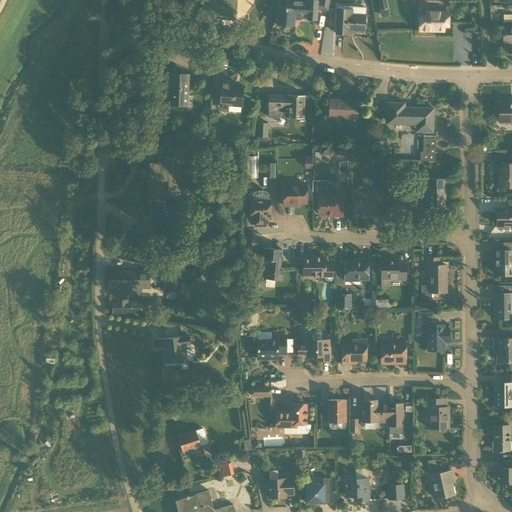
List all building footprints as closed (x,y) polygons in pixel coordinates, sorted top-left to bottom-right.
[(278,7),(277,24),(294,25),(294,16),(301,17),(301,19),(307,19),(316,20),(317,10),(328,11),(329,0),(320,0),(318,0),(315,0),(308,0),(308,1),(293,0),(286,0),(286,6),(286,8),(278,7)] [(377,0),(379,11),(388,9),(386,0),(377,0)] [(337,9),(336,34),(347,35),(348,30),(354,30),(354,32),(364,33),(365,16),(366,7),(346,6),(346,9),(338,8),(337,9)] [(420,16),(419,30),(424,31),(424,32),(430,32),(430,31),(434,31),(434,29),(438,29),(438,31),(443,31),(444,22),(448,23),(448,13),(448,12),(426,12),(426,16),(420,16)] [(511,21),(503,21),(503,27),(503,43),(511,42),(511,21)] [(166,105),(186,106),(188,75),(171,74),(170,95),(167,95),(166,105)] [(220,101),(220,104),(229,105),(242,106),(243,92),(243,88),(232,87),(228,87),(228,81),(224,80),(223,80),(222,80),(221,80),(221,81),(221,91),(221,93),(220,101)] [(269,102),(269,117),(291,118),(304,118),(305,96),(301,95),(287,95),(287,96),(281,96),(274,95),(269,95),(269,102)] [(330,101),(329,117),(357,118),(358,102),(330,101)] [(511,102),(509,103),(499,103),(499,123),(511,122),(511,102)] [(388,114),(388,122),(406,123),(416,123),(421,123),(420,132),(424,132),(433,132),(433,109),(434,109),(413,108),(413,107),(412,107),(404,107),(405,103),(393,103),(388,103),(388,109),(388,114)] [(258,123),(257,137),(257,144),(267,144),(267,137),(268,123),(258,123)] [(420,153),(420,161),(435,161),(436,136),(424,136),(423,153),(420,153)] [(349,146),(347,152),(352,155),(357,151),(355,145),(349,146)] [(329,147),(320,147),(321,155),(326,155),(329,153),(335,153),(335,154),(337,156),(339,156),(344,157),(344,147),(335,147),(329,147)] [(168,205),(169,164),(173,164),(173,157),(159,156),(159,163),(150,163),(149,170),(153,170),(152,191),(149,190),(148,205),(156,205),(168,205)] [(383,184),(383,160),(373,160),(373,184),(375,184),(382,184),(383,184)] [(338,161),(339,171),(346,171),(346,161),(338,161)] [(499,188),(511,187),(511,164),(501,164),(501,173),(499,173),(499,188)] [(427,179),(427,188),(422,188),(422,194),(427,194),(427,209),(445,209),(445,179),(427,179)] [(352,193),(352,202),(355,202),(355,212),(356,212),(357,214),(362,214),(363,212),(367,212),(367,215),(371,215),(374,215),(374,203),(376,203),(376,199),(382,199),(382,189),(382,184),(375,184),(375,189),(374,189),(367,189),(367,187),(363,187),(358,187),(358,189),(358,193),(352,193)] [(292,203),(306,203),(307,185),(284,185),(283,206),(292,206),(292,203)] [(313,185),(313,208),(318,208),(318,215),(328,214),(331,214),(331,216),(342,216),(342,209),(342,194),(340,194),(337,194),(336,192),(335,189),(334,188),(333,186),(330,186),(329,185),(313,185)] [(250,209),(245,209),(246,225),(247,227),(266,227),(266,223),(267,223),(267,217),(270,217),(270,213),(270,209),(270,198),(269,196),(268,193),(266,192),(265,191),(263,190),(262,190),(258,190),(256,191),(255,191),(253,193),(252,194),(251,196),(250,197),(250,200),(250,209)] [(402,207),(392,207),(393,219),(411,219),(411,207),(417,207),(417,191),(401,191),(402,207)] [(496,214),(496,227),(511,227),(511,199),(508,200),(508,208),(496,208),(496,209),(496,214)] [(170,230),(172,230),(172,229),(175,229),(176,205),(168,205),(156,205),(155,220),(151,220),(151,228),(170,229),(170,230)] [(489,250),(489,258),(494,258),(494,263),(496,263),(496,275),(499,275),(507,275),(511,275),(511,268),(511,257),(511,256),(511,242),(503,242),(503,250),(493,250),(489,250)] [(266,279),(281,280),(283,268),(280,268),(281,249),(265,248),(264,267),(267,267),(266,279)] [(226,249),(218,250),(219,257),(227,256),(226,249)] [(303,260),(303,277),(325,277),(325,278),(326,280),(327,281),(329,282),(331,281),(332,280),(333,278),(333,277),(333,265),(325,265),(325,257),(314,257),(314,259),(303,260)] [(421,285),(421,300),(432,300),(432,292),(446,292),(446,285),(446,274),(446,265),(444,265),(439,265),(439,258),(426,258),(425,258),(425,269),(428,269),(428,285),(421,285)] [(344,266),(344,279),(358,279),(358,280),(362,280),(368,280),(368,259),(360,259),(360,262),(354,262),(344,262),(344,266)] [(381,280),(381,287),(384,290),(389,290),(392,287),(392,280),(405,280),(405,263),(398,263),(398,259),(392,259),(381,259),(381,265),(381,272),(381,280)] [(113,313),(132,313),(132,303),(128,303),(128,287),(149,287),(149,271),(138,271),(109,272),(109,287),(117,287),(117,303),(113,303),(113,313)] [(168,290),(179,290),(179,275),(168,275),(168,290)] [(494,302),(494,318),(509,318),(511,318),(511,285),(508,285),(505,285),(498,285),(498,292),(498,293),(494,293),(494,302)] [(351,294),(336,294),(336,309),(351,309),(351,294)] [(291,303),(283,310),(288,316),(296,310),(291,303)] [(242,321),(251,321),(252,313),(254,313),(254,310),(255,310),(256,306),(253,305),(243,305),(242,321)] [(428,319),(428,325),(428,351),(444,351),(444,350),(442,350),(443,342),(449,342),(449,329),(442,329),(442,325),(444,325),(435,325),(435,311),(418,311),(418,319),(428,319)] [(163,329),(167,363),(174,362),(175,364),(183,363),(181,346),(190,345),(190,336),(181,337),(180,328),(163,329)] [(307,343),(298,343),(298,355),(307,355),(307,356),(316,356),(316,361),(330,361),(330,348),(329,348),(329,339),(322,339),(322,336),(321,335),(320,333),(318,332),(315,332),(313,333),(312,335),(311,336),(311,339),(307,339),(307,343)] [(285,335),(257,336),(257,359),(277,359),(277,354),(286,354),(285,335)] [(226,336),(222,340),(227,345),(231,340),(226,336)] [(511,338),(494,338),(494,347),(497,347),(497,362),(511,362),(511,338)] [(381,354),(381,364),(392,364),(392,361),(395,361),(405,361),(405,354),(405,341),(397,341),(397,344),(381,344),(381,352),(381,354)] [(342,345),(342,364),(350,364),(350,361),(356,360),(358,360),(366,360),(366,345),(353,345),(342,345)] [(494,383),(495,407),(511,406),(511,389),(511,390),(511,383),(511,374),(505,375),(505,383),(494,383)] [(270,386),(252,386),(252,395),(270,395),(270,386)] [(428,399),(429,428),(448,428),(448,407),(442,407),(442,399),(428,399)] [(328,414),(321,414),(321,430),(328,430),(328,422),(346,422),(345,400),(327,400),(328,414)] [(362,400),(361,400),(362,422),(363,422),(376,422),(377,422),(377,419),(389,419),(389,418),(389,412),(385,412),(385,405),(381,405),(377,405),(377,404),(377,403),(377,400),(365,400),(362,400)] [(393,405),(385,405),(385,412),(389,412),(389,418),(389,423),(389,427),(402,427),(402,403),(393,403),(393,405)] [(275,411),(275,428),(276,428),(279,428),(284,428),(297,428),(297,434),(307,434),(309,432),(310,429),(311,425),(307,425),(306,404),(300,404),(293,404),(289,404),(289,407),(289,411),(275,411)] [(509,425),(494,425),(494,450),(510,450),(509,425)] [(275,427),(259,428),(259,436),(275,435),(275,427)] [(186,434),(178,436),(181,446),(181,447),(183,447),(184,450),(180,452),(180,455),(182,460),(192,457),(203,453),(200,444),(198,439),(205,437),(205,434),(204,430),(202,429),(196,431),(191,432),(186,434)] [(430,470),(437,469),(435,460),(428,461),(430,470)] [(511,460),(505,460),(502,460),(502,468),(495,468),(495,475),(497,475),(498,483),(511,483),(511,460)] [(231,461),(218,465),(221,478),(234,474),(231,461)] [(452,470),(430,475),(435,499),(454,495),(450,478),(453,478),(452,470)] [(244,476),(238,481),(243,487),(249,482),(244,476)] [(278,479),(269,479),(269,483),(270,498),(280,497),(282,497),(285,497),(285,496),(285,495),(293,494),(293,478),(284,479),(284,478),(278,479)] [(305,484),(306,503),(324,502),(324,493),(331,492),(330,479),(323,479),(323,483),(305,484)] [(354,496),(355,501),(371,500),(371,499),(369,499),(368,479),(345,480),(346,496),(354,496)] [(402,485),(388,485),(389,499),(403,499),(402,485)] [(183,511),(235,511),(233,505),(214,510),(212,504),(210,504),(208,499),(206,492),(209,491),(195,494),(195,495),(188,497),(188,496),(186,497),(187,498),(180,499),(183,511)]
